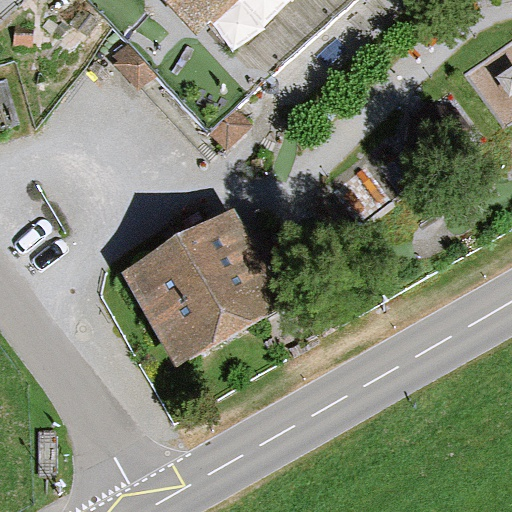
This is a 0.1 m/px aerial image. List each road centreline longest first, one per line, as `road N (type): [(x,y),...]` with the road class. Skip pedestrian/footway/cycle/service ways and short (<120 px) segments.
road 1 (tertiary): [(157,503),(511,299)]
road 2 (residential): [(157,503),(0,301)]
